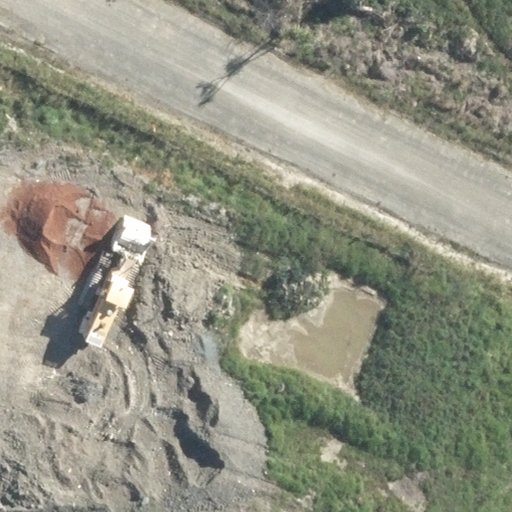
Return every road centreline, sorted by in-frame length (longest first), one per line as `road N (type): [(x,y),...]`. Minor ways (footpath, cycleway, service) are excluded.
road 1 (tertiary): [(181,43),(0,421)]
road 2 (unknown): [(181,43),(511,188)]
